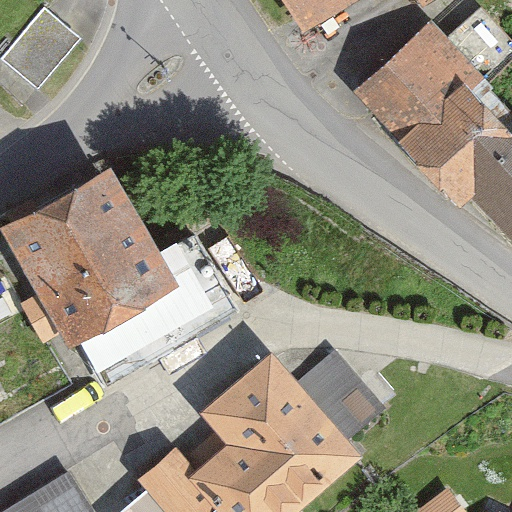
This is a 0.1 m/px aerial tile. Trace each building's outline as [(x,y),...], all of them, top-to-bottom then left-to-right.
[(276,0),(295,31),(345,0),(276,0)] [(511,98),(425,7),(346,81),(455,196),(467,184),(511,230),(511,98)] [(111,156),(0,215),(0,218),(63,335),(175,274),(111,156)] [(269,338),(192,403),(220,436),(188,464),(170,443),(138,470),(173,511),(197,511),(209,502),(218,511),(291,511),(365,450),(269,338)] [(67,458),(0,497),(0,511),(81,511),(94,505),(67,458)] [(465,511),(441,482),(404,511),(465,511)]
